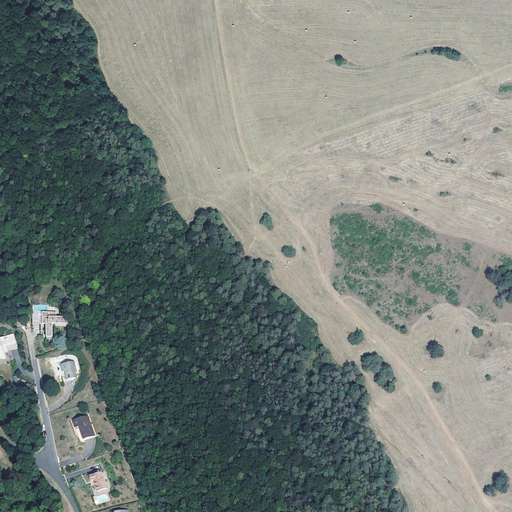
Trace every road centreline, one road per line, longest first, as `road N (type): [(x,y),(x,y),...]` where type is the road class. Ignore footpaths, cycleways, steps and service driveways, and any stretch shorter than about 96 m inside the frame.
road 1 (track): [(219,0),(250,162),(301,223),(332,294),(424,391),(496,511)]
road 2 (track): [(250,162),(253,235),(241,269),(243,313),(318,392),(351,409),(393,511)]
road 3 (track): [(250,162),(511,59)]
road 4 (track): [(317,256),(320,221),(329,212),(387,206),(511,252)]
road 5 (residential): [(0,420),(20,451),(58,480),(76,511)]
